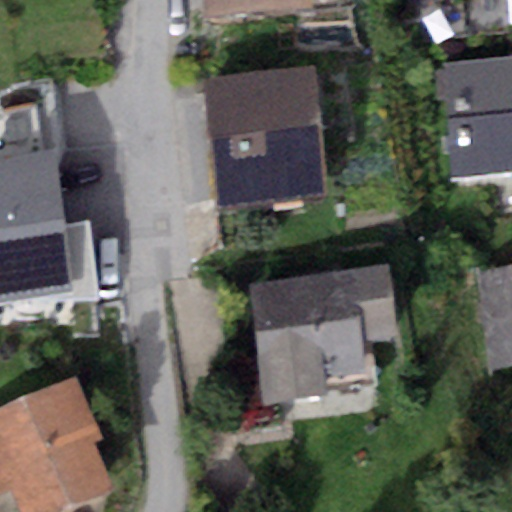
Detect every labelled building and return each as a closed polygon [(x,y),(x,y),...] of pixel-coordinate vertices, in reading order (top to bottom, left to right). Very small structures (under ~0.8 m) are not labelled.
[(312,0),(203,0),(206,21),(314,9),(312,0)] [(511,56),(443,62),(452,178),(511,173),(511,56)] [(312,67),(202,79),(217,209),(326,197),(312,67)] [(54,154),(0,160),(0,307),(99,295),(90,223),(63,226),(54,154)] [(247,286),(264,404),(326,395),(323,377),(365,371),(361,341),(397,336),(387,265),(247,286)] [(511,266),(478,271),(491,367),(511,363),(511,266)] [(73,378),(0,409),(0,495),(9,491),(18,511),(62,511),(113,490),(93,443),(100,440),(73,378)]
